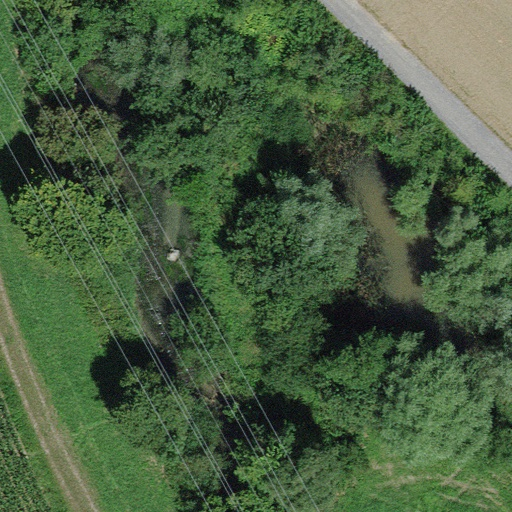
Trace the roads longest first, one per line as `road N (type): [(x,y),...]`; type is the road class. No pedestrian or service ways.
road 1 (track): [(347,0),(511,164)]
road 2 (track): [(89,511),(0,332)]
